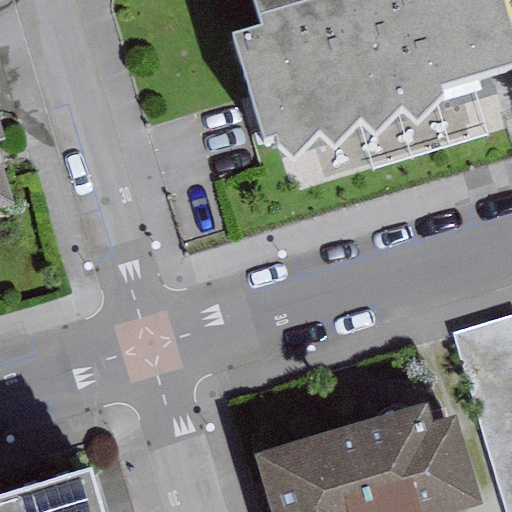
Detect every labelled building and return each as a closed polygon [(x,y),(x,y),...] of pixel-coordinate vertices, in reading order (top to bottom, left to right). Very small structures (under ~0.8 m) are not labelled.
[(511,80),(511,48),(497,0),(246,0),(259,42),(232,50),(263,154),(274,150),(277,159),(292,172),(319,146),(333,160),(358,134),(376,147),(402,121),(415,135),(441,109),(439,101),(511,80)] [(0,139),(0,222),(14,218),(2,177),(0,177),(0,161),(6,159),(0,139)] [(511,511),(511,317),(451,335),(503,511),(511,511)] [(428,403),(255,456),(271,511),(459,511),(483,505),(455,416),(434,423),(428,403)] [(97,511),(91,490),(14,511),(97,511)]
